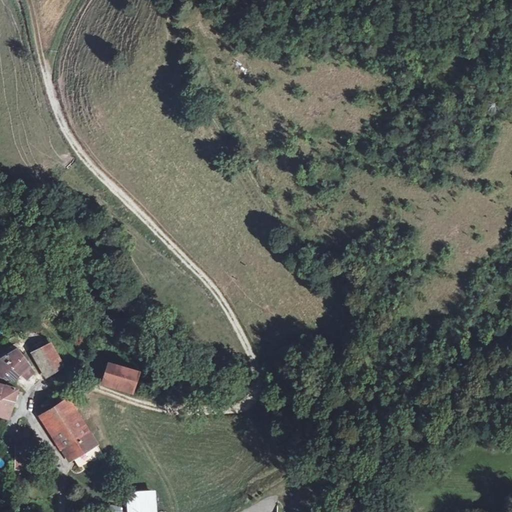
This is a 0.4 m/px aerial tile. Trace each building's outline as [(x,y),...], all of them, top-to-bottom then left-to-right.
[(46,327),(30,337),(44,360),(67,347),(56,334),(46,327)] [(10,338),(0,342),(0,358),(5,363),(11,359),(18,366),(28,358),(10,338)] [(244,361),(247,361),(247,348),(234,348),(234,361),(244,361)] [(247,361),(244,361),(244,370),(254,370),(254,361),(247,361)] [(101,382),(131,391),(135,374),(105,365),(101,382)] [(0,384),(0,414),(7,417),(16,392),(0,384)] [(65,398),(39,415),(59,446),(66,442),(80,463),(94,454),(89,445),(93,442),(65,398)] [(21,455),(8,454),(7,467),(21,467),(21,455)] [(157,511),(156,490),(125,492),(126,511),(157,511)]
